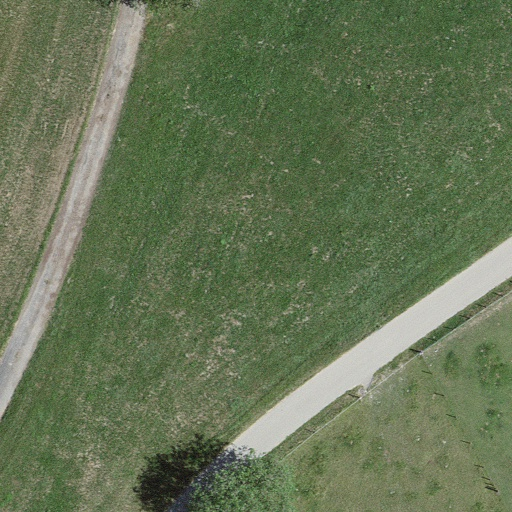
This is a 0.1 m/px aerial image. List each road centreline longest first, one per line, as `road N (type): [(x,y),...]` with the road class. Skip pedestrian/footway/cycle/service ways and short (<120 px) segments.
road 1 (track): [(130,0),(58,253),(0,394)]
road 2 (unclassified): [(511,270),(340,395),(214,511)]
